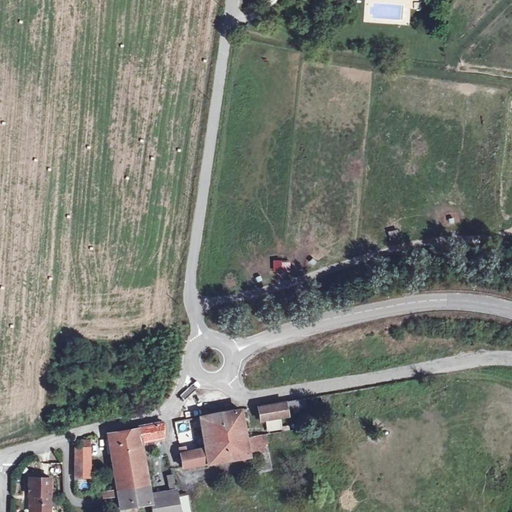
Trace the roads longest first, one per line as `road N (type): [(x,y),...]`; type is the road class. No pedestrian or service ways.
road 1 (unclassified): [(204,339),(189,295),(233,0)]
road 2 (unclassified): [(511,361),(251,396),(226,374)]
road 3 (unclassified): [(511,308),(412,301),(340,314),(233,349)]
road 4 (unclassified): [(197,371),(162,414),(2,456)]
